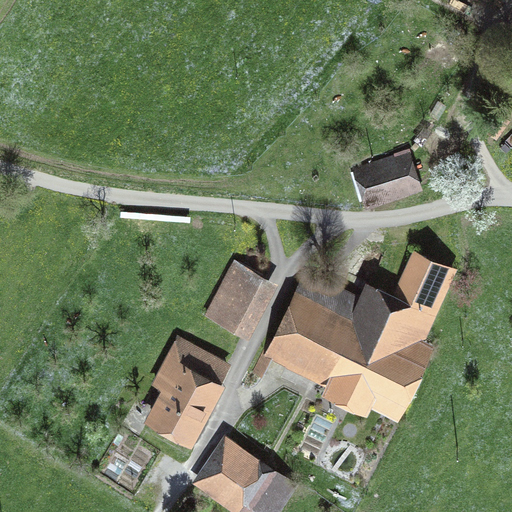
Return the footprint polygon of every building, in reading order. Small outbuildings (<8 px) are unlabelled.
[(365,197),(411,182),(404,161),(358,176),(365,197)] [(426,309),(446,266),(414,252),(393,298),(366,285),(353,314),(299,288),(272,344),(336,375),(330,388),(363,404),(369,391),(390,401),(416,348),(404,343),(421,307),(426,309)] [(237,325),(262,279),(235,264),(210,311),(237,325)] [(188,435),(226,363),(179,338),(155,383),(169,390),(154,417),(188,435)] [(274,468),(269,476),(252,465),(257,458),(236,444),(206,487),(243,511),(275,511),(295,482),(274,468)]
